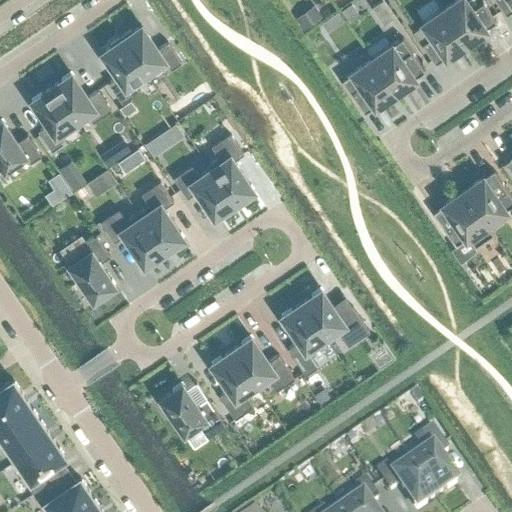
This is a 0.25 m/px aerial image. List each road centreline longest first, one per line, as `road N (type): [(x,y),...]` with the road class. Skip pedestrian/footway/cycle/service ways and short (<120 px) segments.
road 1 (residential): [(124,344),(157,355),(301,250),(289,219),(261,217),(131,308),(125,322)]
road 2 (residential): [(511,53),(391,137),(415,172),(511,106)]
road 3 (residential): [(0,77),(113,0),(20,0),(0,14)]
road 4 (residential): [(58,392),(141,511)]
